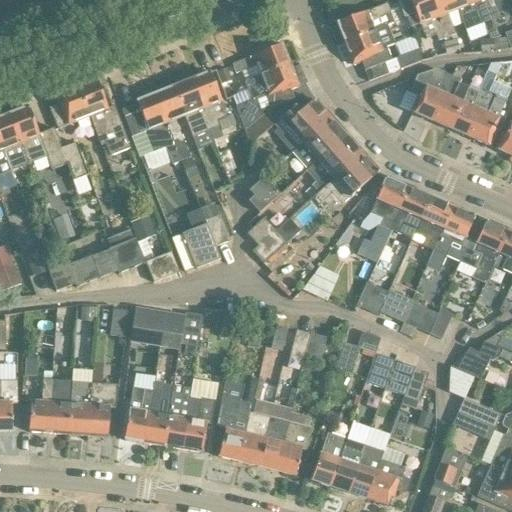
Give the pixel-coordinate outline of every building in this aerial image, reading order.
[(0,0),(0,27),(70,0),(0,0)] [(438,44),(446,40),(430,0),(399,0),(396,1),(404,20),(406,19),(410,30),(420,26),(426,41),(435,37),(438,44)] [(456,36),(448,17),(457,14),(451,0),(430,0),(446,40),(456,36)] [(466,32),(482,26),(472,0),(451,0),(457,14),(461,25),(463,25),(466,32)] [(490,39),(499,38),(492,22),(484,3),(489,0),(492,0),(494,4),(505,0),(472,0),(482,26),(483,25),(488,39),(490,39)] [(379,31),(391,39),(387,27),(393,25),(386,6),(337,26),(344,44),(379,31)] [(394,46),(391,39),(379,31),(344,44),(351,63),(359,60),(366,77),(368,84),(411,68),(406,56),(391,63),(386,50),(394,46)] [(493,40),(479,40),(480,51),(493,51),(493,40)] [(457,41),(443,45),(446,56),(460,53),(457,41)] [(245,83),(288,66),(281,47),(232,66),(235,76),(241,73),(245,83)] [(406,56),(411,68),(422,63),(418,52),(406,56)] [(495,77),(501,65),(499,65),(490,66),(487,73),(495,77)] [(250,148),(274,128),(279,123),(268,110),(272,108),(293,99),(288,88),(296,85),(288,66),(245,83),(259,120),(245,133),(250,148)] [(226,71),(216,74),(221,87),(231,83),(226,71)] [(432,124),(451,79),(435,72),(416,78),(409,95),(420,100),(414,116),(432,124)] [(191,82),(210,132),(219,129),(217,123),(226,119),(209,75),(191,82)] [(450,132),(468,90),(458,86),(460,82),(451,79),(432,124),(450,132)] [(185,119),(193,139),(210,132),(191,82),(173,90),(184,119),(185,119)] [(77,90),(89,120),(90,120),(101,148),(105,146),(109,158),(130,150),(123,132),(114,108),(107,111),(96,83),(77,90)] [(468,139),(488,94),(474,87),(472,92),(468,90),(450,132),(468,139)] [(68,128),(89,120),(77,90),(59,98),(62,105),(49,110),(57,130),(67,126),(68,128)] [(175,122),(184,119),(173,90),(155,97),(178,155),(182,153),(185,161),(189,159),(175,122)] [(486,147),(506,102),(488,94),(468,139),(486,147)] [(172,166),(185,161),(182,153),(178,155),(155,97),(137,104),(138,106),(122,112),(132,138),(144,133),(151,153),(165,147),(172,166)] [(296,108),(282,120),(303,144),(330,120),(314,102),(300,114),(296,108)] [(9,117),(29,167),(46,160),(51,172),(66,166),(73,183),(74,182),(82,179),(88,177),(75,145),(61,151),(53,131),(38,137),(28,110),(9,117)] [(0,147),(10,174),(29,167),(9,117),(0,120),(0,147)] [(316,164),(346,138),(330,120),(303,144),(291,154),(305,170),(314,162),(316,164)] [(511,158),(511,122),(499,153),(511,158)] [(221,133),(219,129),(210,132),(214,142),(223,139),(221,133)] [(318,195),(362,156),(346,138),(316,164),(326,175),(312,187),(318,195)] [(0,177),(10,174),(0,147),(0,177)] [(218,155),(223,167),(229,164),(224,152),(218,155)] [(270,153),(247,175),(256,185),(280,164),(270,153)] [(362,156),(318,195),(319,195),(313,199),(318,205),(332,193),(343,205),(378,174),(362,156)] [(197,176),(192,161),(182,166),(187,180),(197,176)] [(264,179),(263,179),(248,193),(253,198),(248,203),(259,215),(280,196),(264,179)] [(392,224),(408,189),(386,180),(376,203),(370,215),(381,221),(378,228),(389,233),(392,224)] [(414,237),(430,199),(408,189),(392,224),(389,233),(388,234),(389,235),(391,231),(413,241),(414,237)] [(433,253),(452,209),(430,199),(414,237),(425,242),(422,248),(433,253)] [(445,258),(459,264),(469,242),(465,240),(474,218),(452,209),(433,253),(426,268),(439,274),(445,258)] [(206,227),(215,249),(230,243),(220,217),(219,217),(204,222),(206,227)] [(155,238),(147,219),(130,226),(137,245),(145,242),(155,238)] [(257,248),(274,232),(263,220),(246,236),(257,248)] [(492,267),(507,233),(485,223),(476,245),(469,242),(459,264),(456,273),(471,280),(485,286),(486,283),(493,268),(492,267)] [(220,262),(215,249),(206,227),(192,232),(181,236),(195,271),(220,262)] [(71,230),(57,236),(60,244),(74,238),(71,230)] [(110,251),(133,242),(130,232),(107,241),(110,251)] [(274,232),(257,248),(251,254),(263,266),(268,261),(287,246),(276,234),(274,232)] [(511,276),(511,234),(507,233),(492,267),(493,268),(511,276)] [(375,234),(370,245),(380,250),(381,249),(383,250),(387,240),(375,234)] [(110,251),(108,252),(118,277),(146,266),(145,265),(144,265),(135,241),(133,242),(110,251)] [(145,242),(137,245),(142,260),(151,256),(145,242)] [(145,265),(146,266),(153,285),(179,274),(171,254),(145,265)] [(75,286),(67,268),(65,262),(53,267),(49,256),(42,259),(47,272),(55,294),(74,286),(75,286)] [(42,259),(27,264),(32,278),(47,272),(42,259)] [(98,281),(90,259),(67,268),(75,286),(74,286),(76,290),(98,281)] [(12,265),(0,269),(0,292),(1,294),(20,286),(12,265)] [(319,269),(302,292),(326,303),(338,278),(319,269)] [(379,314),(387,295),(366,285),(355,308),(378,318),(380,314),(379,314)] [(403,325),(412,305),(413,303),(389,292),(387,295),(379,314),(380,314),(403,325)] [(511,310),(511,306),(504,303),(499,313),(502,317),(511,310)] [(428,337),(437,317),(412,305),(403,325),(404,325),(415,331),(428,337)] [(96,310),(81,309),(80,323),(92,324),(96,324),(96,310)] [(160,349),(165,315),(135,311),(131,339),(147,341),(146,347),(160,349)] [(112,312),(110,332),(109,337),(123,339),(126,314),(112,312)] [(440,312),(437,317),(428,337),(440,342),(452,317),(440,312)] [(179,352),(180,346),(184,318),(165,315),(160,349),(179,352)] [(184,318),(180,346),(185,347),(184,353),(197,355),(202,318),(185,315),(184,318)] [(223,315),(219,335),(218,339),(232,342),(237,318),(223,315)] [(251,325),(247,348),(259,350),(263,327),(251,325)] [(276,327),(271,347),(270,350),(281,353),(287,330),(276,327)] [(304,361),(311,337),(296,333),(291,348),(288,348),(287,353),(290,354),(290,357),(304,361)] [(375,356),(375,355),(380,341),(367,336),(364,335),(361,337),(357,349),(358,350),(375,356)] [(311,337),(304,361),(319,365),(325,340),(311,337)] [(511,343),(500,339),(497,348),(511,354),(511,350),(511,343)] [(477,355),(489,361),(493,362),(498,359),(500,355),(483,344),(477,355)] [(358,350),(357,349),(343,345),(336,367),(337,367),(336,372),(350,376),(358,350)] [(489,361),(477,355),(469,350),(456,371),(474,379),(480,382),(489,361)] [(383,390),(394,361),(375,355),(375,356),(365,384),(383,390)] [(403,397),(413,367),(394,361),(383,390),(403,397)] [(413,367),(403,397),(405,397),(401,407),(416,412),(427,375),(414,371),(415,368),(413,367)] [(247,405),(252,406),(258,381),(253,380),(247,405)] [(252,406),(259,408),(265,383),(258,381),(252,406)] [(0,382),(0,433),(11,434),(11,407),(17,406),(17,383),(0,382)] [(48,436),(52,383),(43,382),(41,403),(30,402),(28,434),(48,436)] [(48,436),(67,437),(71,384),(52,383),(48,436)] [(87,439),(91,386),(71,384),(70,405),(67,437),(87,439)] [(162,449),(173,388),(154,385),(153,393),(152,393),(143,446),(162,449)] [(116,387),(91,386),(87,439),(107,440),(109,411),(114,411),(116,387)] [(192,391),(190,391),(173,388),(162,449),(182,452),(191,400),(192,391)] [(143,446),(152,393),(132,390),(123,442),(143,446)] [(290,415),(291,415),(297,391),(291,390),(286,410),(285,415),(290,417),(290,415)] [(291,415),(296,416),(302,393),(297,391),(291,415)] [(200,400),(200,402),(191,400),(182,452),(201,456),(206,425),(211,426),(215,402),(200,400)] [(458,414),(495,429),(500,417),(464,401),(458,414)] [(237,464),(249,415),(241,413),(239,421),(228,419),(218,459),(237,464)] [(433,418),(421,414),(416,427),(428,431),(433,418)] [(489,443),(495,429),(458,414),(453,427),(489,443)] [(511,414),(505,418),(501,426),(503,430),(511,433),(511,414)] [(256,469),(268,420),(249,415),(237,464),(256,469)] [(275,473),(288,425),(268,420),(256,469),(275,473)] [(305,453),(311,430),(288,425),(275,473),(295,478),(301,452),(305,453)] [(329,489),(346,441),(344,441),(344,439),(332,435),(331,437),(327,435),(311,483),(329,489)] [(511,441),(503,437),(489,468),(511,477),(511,441)] [(348,496),(364,448),(347,442),(346,441),(329,489),(348,496)] [(367,502),(383,454),(364,448),(348,496),(367,502)] [(404,456),(385,449),(383,454),(367,502),(386,508),(391,491),(405,496),(409,482),(401,479),(404,471),(400,469),(404,456)] [(433,482),(434,483),(451,489),(457,472),(439,466),(433,482)] [(511,477),(489,468),(476,499),(505,511),(510,511),(511,508),(511,477)] [(440,511),(444,504),(429,499),(427,498),(422,511),(440,511)]
